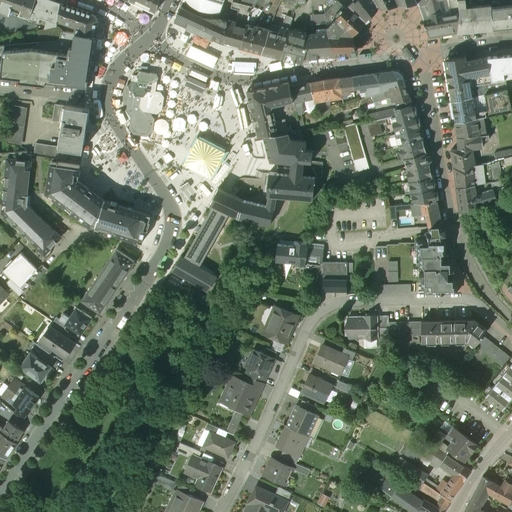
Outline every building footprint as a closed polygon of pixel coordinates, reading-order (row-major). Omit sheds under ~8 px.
[(0,0),(0,10),(9,14),(10,11),(13,1),(13,0),(0,0)] [(61,2),(54,0),(23,0),(23,4),(13,1),(10,11),(31,17),(30,20),(37,23),(39,16),(57,22),(57,20),(61,2)] [(131,0),(150,9),(151,0),(131,0)] [(151,0),(150,9),(156,12),(159,0),(151,0)] [(183,0),(180,9),(179,9),(175,20),(203,33),(207,22),(214,24),(217,18),(219,13),(219,12),(222,4),(223,3),(222,3),(223,0),(183,0)] [(256,0),(252,7),(250,10),(247,21),(254,23),(261,10),(262,10),(268,0),(256,0)] [(348,5),(345,8),(343,6),(337,0),(325,14),(325,21),(327,28),(328,32),(332,50),(333,50),(334,56),(356,52),(353,35),(366,21),(348,5)] [(352,0),(352,1),(348,5),(366,21),(370,16),(379,7),(375,0),(352,0)] [(416,0),(417,3),(418,4),(417,4),(429,38),(451,34),(448,16),(442,17),(438,1),(442,0),(416,0)] [(450,0),(454,15),(460,14),(457,0),(450,0)] [(492,6),(466,7),(465,0),(457,0),(460,14),(462,33),(493,30),(492,9),(492,6)] [(66,4),(61,2),(57,20),(63,22),(66,4)] [(240,3),(233,2),(231,7),(242,10),(244,4),(240,3)] [(91,12),(66,4),(63,22),(70,24),(75,25),(74,33),(94,35),(96,21),(95,21),(91,14),(91,12)] [(242,10),(239,23),(236,22),(235,25),(246,27),(247,21),(250,10),(252,7),(244,4),(242,10)] [(511,6),(492,9),(493,30),(511,28),(511,6)] [(454,15),(448,16),(451,34),(462,33),(460,14),(454,15)] [(285,31),(271,27),(269,30),(261,53),(280,58),(280,57),(287,35),(289,30),(293,18),(288,16),(286,16),(282,27),(286,28),(285,31)] [(214,24),(207,22),(203,33),(217,40),(222,42),(227,22),(223,20),(217,18),(214,24)] [(236,22),(228,20),(227,22),(222,42),(241,47),(246,27),(235,25),(236,22)] [(254,23),(247,21),(246,27),(241,47),(261,53),(269,30),(254,25),(254,23)] [(311,22),(310,33),(328,32),(327,28),(325,21),(311,22)] [(39,43),(51,42),(56,29),(39,30),(39,43)] [(56,29),(51,42),(57,41),(62,31),(62,30),(56,29)] [(310,35),(289,30),(287,35),(280,57),(302,63),(304,58),(310,35)] [(74,33),(62,31),(57,41),(51,42),(50,52),(47,72),(54,72),(68,72),(69,72),(74,33)] [(328,32),(310,33),(310,35),(304,58),(320,57),(334,56),(333,50),(332,50),(328,32)] [(94,35),(74,33),(69,72),(89,69),(94,35)] [(31,72),(34,50),(5,52),(4,61),(0,77),(29,81),(31,72)] [(47,72),(50,52),(34,50),(31,72),(47,72)] [(511,56),(488,58),(491,83),(505,81),(511,79),(511,56)] [(465,57),(444,61),(446,72),(445,72),(448,93),(449,93),(452,103),(472,99),(484,96),(507,90),(505,81),(491,83),(488,58),(465,62),(465,57)] [(69,72),(68,72),(54,72),(52,83),(86,87),(89,69),(69,72)] [(131,128),(134,133),(146,134),(151,131),(153,119),(149,115),(146,114),(147,110),(157,112),(161,109),(163,97),(160,93),(153,93),(155,82),(159,78),(157,74),(140,71),(137,75),(139,79),(137,82),(132,81),(126,87),(125,105),(133,116),(131,128)] [(393,71),(358,76),(360,88),(361,98),(366,96),(371,95),(372,95),(389,88),(388,86),(404,83),(402,77),(401,75),(399,74),(397,72),(395,72),(393,71)] [(29,81),(52,83),(54,72),(47,72),(31,72),(29,81)] [(352,77),(339,79),(342,98),(343,103),(352,101),(352,100),(351,94),(350,90),(354,89),(352,77)] [(339,78),(324,80),(326,89),(327,89),(328,100),(342,98),(339,79),(339,78)] [(324,80),(310,83),(314,98),(315,102),(328,100),(327,89),(326,89),(324,80)] [(289,82),(247,91),(258,136),(264,135),(288,132),(286,122),(299,119),(298,117),(297,114),(294,103),(291,87),(290,87),(289,82)] [(310,83),(291,87),(294,103),(303,101),(314,98),(310,83)] [(404,83),(388,86),(389,88),(372,95),(371,95),(373,102),(377,101),(378,104),(380,103),(381,105),(387,104),(387,105),(393,103),(396,102),(410,98),(409,97),(408,97),(404,83)] [(511,111),(507,90),(484,96),(487,111),(489,117),(511,112),(511,111)] [(410,98),(396,102),(398,108),(412,104),(410,98)] [(472,99),(452,103),(453,111),(473,106),(472,99)] [(303,101),(294,103),(297,114),(304,113),(301,104),(303,101)] [(392,122),(417,115),(414,103),(412,104),(398,108),(389,110),(391,116),(392,122)] [(53,121),(63,123),(65,106),(56,104),(53,121)] [(89,109),(66,105),(65,106),(63,123),(59,147),(82,151),(84,142),(85,131),(89,109)] [(473,106),(453,111),(455,123),(483,118),(489,117),(487,111),(475,114),(473,106)] [(24,108),(12,107),(6,144),(19,146),(24,108)] [(374,107),(364,109),(365,115),(376,113),(374,107)] [(376,113),(365,115),(367,121),(391,116),(389,110),(376,113)] [(395,132),(420,125),(417,115),(392,122),(395,132)] [(483,118),(455,123),(458,139),(486,136),(483,118)] [(380,120),(371,124),(375,136),(385,132),(380,120)] [(355,124),(343,127),(345,132),(356,129),(355,124)] [(419,128),(396,135),(399,147),(423,140),(419,128)] [(356,129),(345,132),(345,135),(347,138),(358,135),(356,129)] [(311,162),(312,151),(305,150),(306,141),(303,141),(301,131),(288,132),(264,135),(270,161),(282,162),(303,164),(304,161),(311,162)] [(345,135),(335,138),(337,146),(348,143),(347,138),(345,135)] [(358,135),(347,138),(348,143),(348,144),(360,141),(358,135)] [(499,135),(488,136),(490,147),(501,146),(499,135)] [(458,139),(458,150),(451,151),(454,169),(473,166),(478,166),(476,159),(473,159),(472,150),(490,147),(488,136),(486,136),(458,139)] [(423,140),(399,147),(403,160),(426,153),(423,140)] [(360,141),(348,144),(350,150),(361,146),(360,141)] [(59,147),(36,144),(34,155),(57,159),(59,147)] [(361,146),(350,150),(351,156),(363,152),(361,146)] [(511,150),(503,152),(494,155),(496,161),(499,160),(504,159),(511,156),(511,150)] [(363,152),(351,156),(353,161),(365,158),(363,152)] [(426,153),(405,159),(407,169),(417,166),(417,169),(429,165),(428,162),(430,161),(431,160),(430,157),(429,156),(427,156),(426,153)] [(31,161),(8,158),(2,212),(45,253),(61,237),(28,203),(31,161)] [(365,158),(353,161),(355,167),(366,164),(364,159),(365,158)] [(491,164),(482,165),(478,166),(473,166),(475,181),(475,186),(491,184),(493,184),(491,171),(500,169),(499,160),(496,161),(491,164)] [(280,174),(269,173),(267,196),(269,196),(269,197),(268,200),(266,207),(244,201),(218,188),(210,204),(213,206),(184,257),(181,255),(172,270),(173,271),(173,270),(208,291),(208,292),(217,277),(200,266),(229,214),(237,218),(270,226),(275,202),(276,197),(312,201),(313,189),(320,190),(321,179),(323,163),(311,162),(304,161),(303,164),(282,162),(282,165),(280,165),(279,169),(281,170),(280,174)] [(80,166),(52,162),(47,192),(92,226),(142,242),(151,215),(105,201),(79,180),(80,166)] [(366,164),(355,167),(357,172),(368,169),(366,164)] [(429,165),(417,169),(417,166),(407,169),(406,169),(409,182),(432,178),(429,165)] [(473,166),(454,169),(456,189),(475,186),(475,181),(473,166)] [(500,169),(491,171),(493,184),(494,183),(502,181),(503,181),(500,169)] [(432,178),(409,182),(411,194),(434,190),(432,178)] [(502,181),(494,183),(493,184),(491,184),(493,191),(504,188),(502,181)] [(475,186),(456,189),(458,204),(459,204),(459,207),(460,207),(462,212),(471,209),(485,206),(497,202),(493,191),(482,194),(481,199),(477,200),(475,186)] [(434,190),(411,194),(413,204),(437,202),(434,190)] [(413,204),(411,204),(414,216),(426,215),(429,227),(441,226),(437,202),(413,204)] [(429,234),(425,234),(425,236),(418,236),(418,239),(415,240),(415,244),(416,246),(417,246),(418,257),(419,256),(446,256),(447,255),(445,247),(444,247),(443,234),(429,234)] [(298,247),(277,245),(276,261),(296,264),(296,267),(304,268),(304,265),(305,265),(306,261),(307,248),(306,248),(306,244),(298,243),(298,247)] [(415,244),(398,244),(399,245),(387,246),(387,247),(375,248),(376,261),(388,260),(398,259),(415,257),(418,257),(417,246),(416,246),(415,244)] [(307,248),(306,261),(323,263),(324,249),(307,248)] [(117,251),(108,263),(91,288),(83,300),(99,311),(112,293),(111,293),(120,280),(121,281),(133,262),(117,251)] [(21,252),(3,270),(11,278),(20,287),(38,268),(21,252)] [(448,260),(447,255),(446,256),(419,256),(418,257),(415,257),(417,270),(419,269),(420,272),(418,273),(418,278),(420,277),(422,288),(425,288),(430,288),(430,293),(441,292),(457,292),(457,284),(455,284),(455,278),(453,278),(453,274),(454,274),(454,268),(452,268),(452,260),(448,260)] [(398,259),(388,260),(388,285),(374,285),(374,293),(410,293),(410,285),(398,285),(398,259)] [(493,259),(489,262),(495,270),(499,268),(493,259)] [(347,263),(323,263),(323,292),(347,292),(347,263)] [(20,287),(11,278),(6,283),(19,295),(24,290),(20,287)] [(0,285),(0,302),(9,293),(0,285)] [(274,306),(260,300),(253,316),(269,323),(272,317),(270,316),(274,306)] [(297,315),(274,305),(274,306),(270,316),(272,317),(269,323),(265,333),(285,342),(297,315)] [(92,318),(76,308),(70,317),(64,313),(60,319),(59,319),(66,323),(67,325),(81,334),(92,318)] [(66,323),(59,319),(60,319),(56,317),(53,321),(64,329),(65,329),(67,325),(66,323)] [(375,341),(374,318),(357,318),(357,321),(346,321),(346,340),(365,339),(365,349),(375,349),(375,341)] [(389,336),(389,328),(382,328),(382,318),(374,318),(375,341),(389,341),(389,336)] [(64,329),(53,321),(50,326),(65,337),(69,332),(65,329),(64,329)] [(475,321),(421,322),(421,323),(422,336),(422,342),(468,341),(475,347),(483,336),(487,331),(475,321)] [(422,336),(421,323),(389,324),(389,328),(389,336),(422,336)] [(65,337),(50,326),(46,332),(48,333),(43,340),(41,339),(40,340),(52,348),(65,357),(74,343),(65,337)] [(511,360),(511,358),(483,336),(476,346),(506,369),(511,360)] [(52,348),(40,340),(37,345),(49,353),(52,348)] [(37,345),(33,342),(28,349),(32,351),(36,353),(34,355),(49,365),(54,357),(49,353),(37,345)] [(322,346),(314,363),(338,373),(345,358),(346,356),(342,354),(322,346)] [(274,357),(255,348),(247,364),(250,366),(267,374),(267,373),(269,372),(271,368),(270,366),(274,357)] [(344,348),(342,354),(346,356),(345,358),(351,360),(355,353),(344,348)] [(49,365),(34,355),(36,353),(32,351),(20,367),(42,382),(47,375),(45,373),(50,366),(49,365)] [(511,360),(506,369),(485,395),(503,409),(511,397),(511,360)] [(267,374),(250,366),(247,373),(250,374),(262,380),(263,381),(267,374)] [(24,377),(15,371),(12,376),(20,381),(24,377)] [(247,380),(233,373),(221,399),(237,406),(227,429),(230,423),(232,422),(238,425),(244,410),(250,412),(254,402),(252,401),(260,386),(247,380)] [(262,380),(250,374),(247,380),(260,386),(262,380)] [(332,384),(310,374),(302,390),(324,400),(332,384)] [(25,387),(14,379),(3,396),(14,403),(25,387)] [(352,386),(339,380),(336,388),(349,393),(352,386)] [(39,396),(25,387),(14,403),(19,407),(27,413),(39,396)] [(318,407),(303,399),(300,406),(315,413),(318,407)] [(300,406),(296,404),(286,424),(309,435),(319,415),(315,413),(300,406)] [(27,413),(19,407),(15,413),(23,420),(27,413)] [(323,414),(318,425),(322,427),(327,417),(323,414)] [(23,431),(8,421),(3,430),(1,433),(15,443),(23,431)] [(219,426),(209,421),(206,427),(211,429),(216,432),(219,426)] [(238,425),(232,422),(230,423),(227,429),(234,433),(238,425)] [(309,435),(286,424),(276,445),(285,449),(295,454),(295,453),(300,443),(304,445),(309,435)] [(476,444),(454,428),(450,434),(454,437),(451,441),(452,442),(448,448),(464,460),(471,451),(476,444)] [(235,441),(216,432),(211,429),(204,444),(228,455),(235,441)] [(438,430),(434,436),(432,434),(428,440),(430,442),(436,446),(445,435),(438,430)] [(15,443),(1,433),(0,434),(0,455),(5,459),(15,443)] [(201,450),(181,440),(177,449),(193,456),(194,453),(198,455),(201,450)] [(410,446),(407,453),(421,461),(425,454),(410,446)] [(446,455),(433,446),(426,457),(430,460),(433,462),(434,460),(440,464),(446,455)] [(295,454),(285,449),(282,455),(293,461),(296,462),(300,455),(295,453),(295,454)] [(198,455),(194,453),(193,456),(186,470),(200,476),(196,483),(211,489),(222,466),(198,455)] [(463,467),(446,455),(440,464),(440,465),(454,474),(457,476),(463,467)] [(291,466),(271,457),(271,458),(265,471),(264,471),(264,472),(284,482),(284,481),(281,479),(284,474),(287,476),(291,467),(291,466)] [(429,474),(405,459),(398,470),(408,476),(422,485),(424,482),(427,478),(429,474)] [(296,462),(293,461),(291,466),(291,467),(307,475),(310,469),(296,462)] [(408,476),(398,470),(395,467),(393,471),(405,479),(408,476)] [(463,467),(457,476),(454,474),(452,477),(462,484),(470,472),(463,467)] [(178,481),(160,473),(156,481),(174,490),(176,487),(176,486),(178,481)] [(462,484),(452,477),(447,483),(457,490),(462,484)] [(493,483),(482,477),(478,485),(488,491),(493,483)] [(416,499),(387,478),(381,487),(412,509),(415,511),(423,501),(417,497),(416,499)] [(438,487),(427,478),(424,482),(436,490),(438,487)] [(511,484),(506,481),(502,488),(511,493),(511,491),(511,484)] [(451,501),(440,493),(436,490),(424,482),(422,485),(422,486),(427,488),(426,489),(431,493),(430,495),(439,502),(447,507),(450,503),(451,501)] [(457,490),(447,483),(440,493),(451,501),(457,490)] [(502,488),(493,483),(488,491),(488,492),(509,504),(511,499),(511,493),(502,488)] [(275,494),(256,485),(248,502),(249,503),(245,511),(282,511),(288,500),(275,494)] [(488,491),(478,485),(476,489),(486,495),(488,492),(488,491)] [(204,499),(176,486),(176,487),(182,490),(174,507),(172,506),(168,511),(165,511),(160,509),(159,510),(163,511),(195,511),(197,509),(199,510),(204,499)] [(292,492),(279,486),(275,494),(288,500),(292,492)] [(420,489),(430,495),(431,493),(426,489),(427,488),(422,486),(420,489)] [(486,495),(476,489),(474,492),(484,498),(486,495)] [(320,501),(326,505),(333,495),(326,491),(320,501)] [(474,492),(463,511),(484,511),(478,509),(484,498),(474,492)] [(436,506),(424,499),(423,501),(415,511),(401,511),(400,511),(443,511),(444,511),(436,506)] [(447,507),(439,502),(436,506),(444,511),(447,507)]
